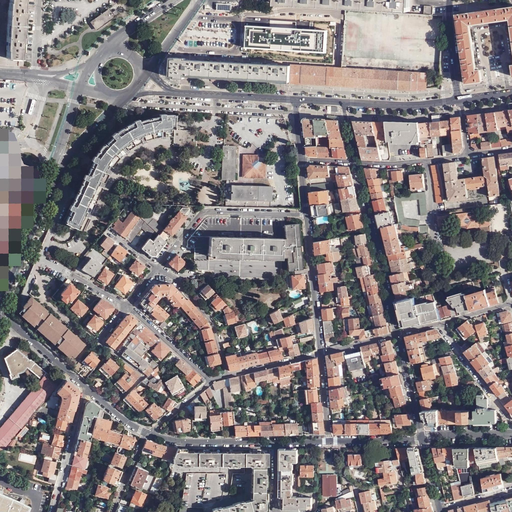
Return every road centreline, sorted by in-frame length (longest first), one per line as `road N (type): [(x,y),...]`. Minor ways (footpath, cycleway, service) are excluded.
road 1 (tertiary): [(396,335),(356,161)]
road 2 (residential): [(157,266),(200,211),(306,213)]
road 3 (secondary): [(0,297),(56,170)]
road 4 (residential): [(306,213),(319,351)]
road 5 (residential): [(157,266),(213,325),(227,375)]
road 6 (residential): [(52,511),(86,388)]
road 7 (tertiary): [(147,434),(273,443)]
road 8 (residential): [(436,326),(511,426)]
road 9 (secondary): [(295,97),(173,91)]
